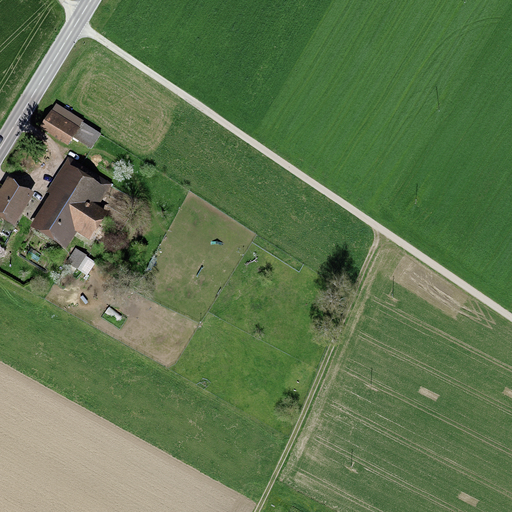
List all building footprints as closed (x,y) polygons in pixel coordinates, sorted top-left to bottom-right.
[(79,129),(49,111),(38,128),(68,147),(74,137),(79,129)] [(79,129),(74,137),(93,149),(102,134),(83,123),(79,129)] [(110,186),(68,161),(28,228),(64,249),(74,232),(90,241),(107,211),(98,206),(110,186)] [(32,194),(7,178),(0,188),(0,220),(11,228),(32,194)] [(86,256),(74,249),(65,265),(77,272),(86,256)]
